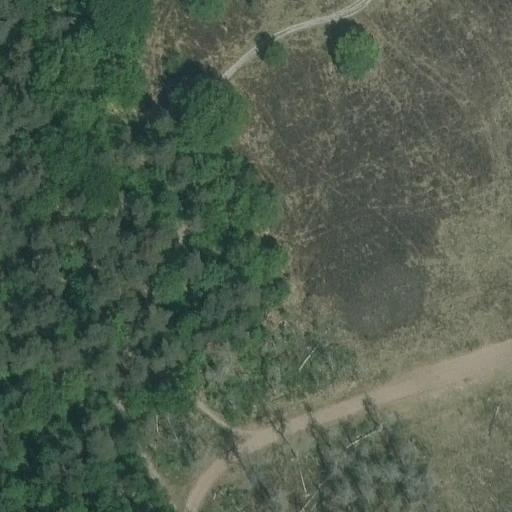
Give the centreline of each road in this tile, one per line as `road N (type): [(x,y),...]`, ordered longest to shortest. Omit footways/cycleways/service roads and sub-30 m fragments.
road 1 (track): [(368,0),(287,34),(202,105),(202,158),(169,288),(116,384),(135,438)]
road 2 (track): [(511,367),(359,420),(169,511)]
road 3 (track): [(267,464),(227,427),(130,363),(0,400)]
